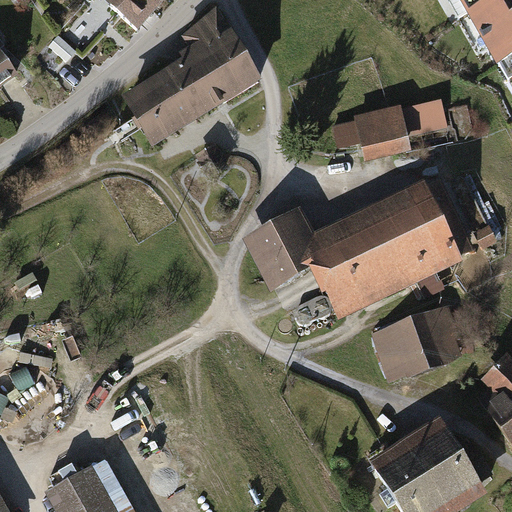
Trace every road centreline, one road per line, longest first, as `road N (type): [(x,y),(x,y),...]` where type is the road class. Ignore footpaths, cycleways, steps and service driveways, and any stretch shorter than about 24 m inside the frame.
road 1 (residential): [(226,0),(272,82),(270,162),(230,290),(247,326),(363,393),(442,416),(511,461)]
road 2 (track): [(0,215),(110,167),(131,167),(167,189),(230,290)]
road 3 (residential): [(196,0),(105,90),(0,163)]
